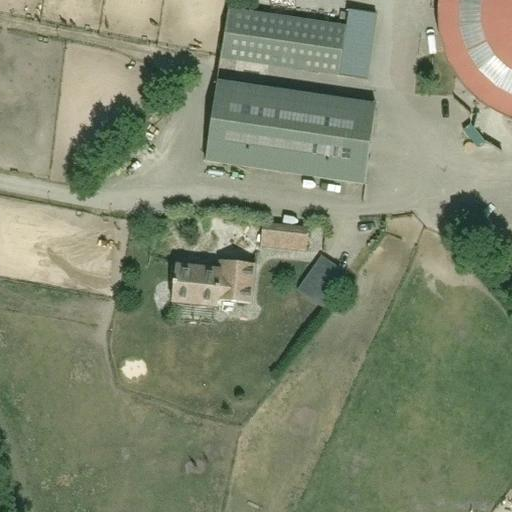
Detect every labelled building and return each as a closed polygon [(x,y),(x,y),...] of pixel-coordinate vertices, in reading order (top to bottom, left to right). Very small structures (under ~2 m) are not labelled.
[(511,0),(439,0),(439,2),(438,8),(438,14),(438,20),(438,26),(439,32),(440,38),(441,43),(443,49),(445,55),(447,60),(449,66),(452,71),(455,76),(458,81),(462,85),(466,90),(470,94),(474,98),(478,102),(483,106),(488,109),(493,112),(498,115),(503,118),(508,120),(511,121),(511,0)] [(347,27),(229,10),(222,58),(340,75),(347,27)] [(349,11),(349,14),(347,22),(347,27),(340,75),(340,77),(367,80),(376,15),(349,11)] [(349,14),(341,13),(340,20),(347,22),(349,14)] [(218,82),(207,162),(366,185),(377,105),(218,82)] [(261,246),(306,251),(309,231),(263,226),(261,246)] [(304,290),(326,305),(348,274),(326,259),(304,290)] [(219,301),(250,305),(254,265),(222,262),(221,272),(176,267),(172,302),(218,307),(219,301)]
